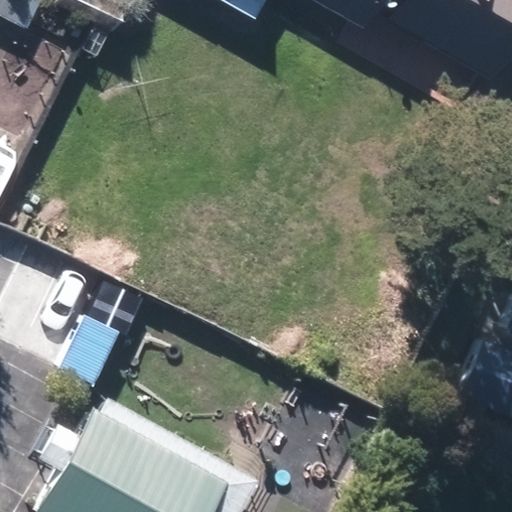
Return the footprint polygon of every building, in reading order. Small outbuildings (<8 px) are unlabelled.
[(0,0),(0,21),(20,32),(37,0),(0,0)] [(325,0),(351,15),(359,0),(325,0)] [(511,0),(388,0),(381,12),(481,69),(511,14),(511,0)] [(93,294),(13,256),(0,284),(0,352),(53,377),(93,294)] [(511,269),(483,329),(511,342),(511,269)] [(511,360),(470,341),(446,393),(511,423),(511,360)] [(283,380),(249,444),(328,484),(361,420),(283,380)] [(189,511),(215,467),(86,395),(30,497),(57,511),(189,511)]
